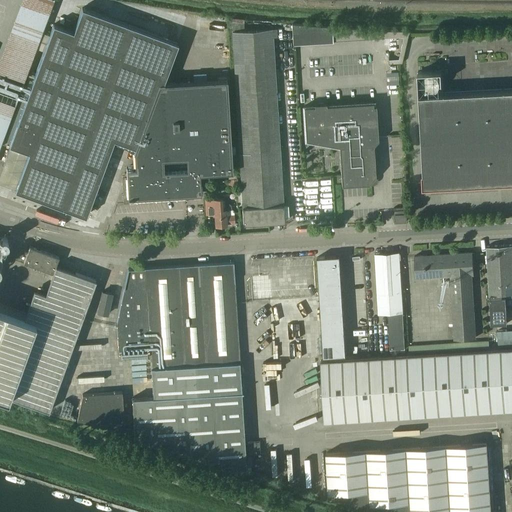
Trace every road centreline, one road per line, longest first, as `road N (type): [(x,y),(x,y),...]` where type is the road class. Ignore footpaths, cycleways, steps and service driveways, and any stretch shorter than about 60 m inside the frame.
road 1 (tertiary): [(511,231),(160,251),(76,244),(0,220)]
road 2 (unknown): [(243,246),(261,406),(273,430),(307,438),(511,421)]
road 3 (unclassified): [(265,511),(0,428)]
